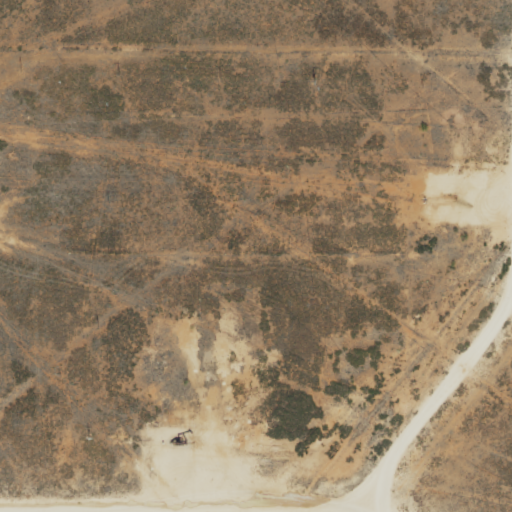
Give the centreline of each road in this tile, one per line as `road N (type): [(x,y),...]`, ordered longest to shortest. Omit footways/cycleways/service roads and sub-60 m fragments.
road 1 (track): [(0,500),(329,505),(435,403),(501,291),(511,163)]
road 2 (track): [(511,61),(0,55)]
